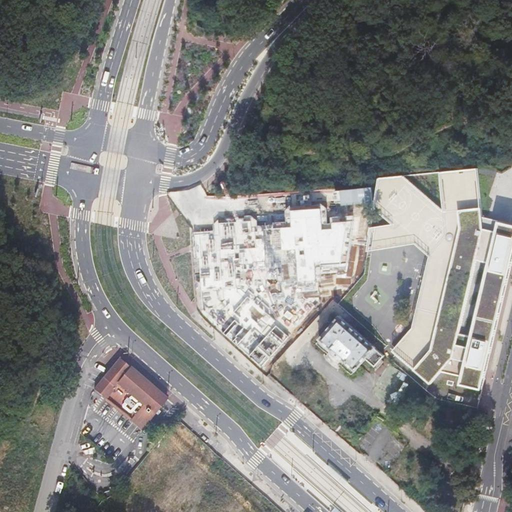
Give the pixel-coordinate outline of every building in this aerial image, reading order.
[(441,377),(482,388),(511,234),(511,221),(482,216),(474,167),(437,170),(438,209),(401,174),(376,176),(373,203),(376,207),(389,222),(370,227),(370,254),(360,280),(338,311),(430,391),(441,377)] [(292,194),(293,216),(364,211),(362,189),(292,194)] [(276,200),(223,202),(223,214),(276,212),(276,200)] [(236,316),(236,324),(279,324),(279,317),(289,307),(299,317),(328,288),(334,288),(366,256),(335,225),(319,241),(303,241),(295,233),(278,250),(286,258),(287,268),(280,262),(270,262),(278,270),(278,279),(290,291),(278,304),(278,290),(246,291),(246,261),(226,261),(226,255),(214,255),(214,289),(225,300),(225,316),(236,316)] [(230,232),(235,240),(247,232),(242,225),(230,232)] [(340,317),(320,340),(356,372),(368,360),(376,368),(385,357),(376,349),(377,349),(340,317)] [(142,379),(119,359),(93,390),(130,421),(129,421),(140,430),(165,400),(165,399),(164,398),(144,381),(142,379)] [(398,387),(405,374),(387,364),(380,377),(398,387)] [(129,493),(145,508),(195,455),(168,430),(108,494),(119,504),(129,493)] [(215,456),(168,511),(261,511),(236,491),(245,480),(215,456)]
